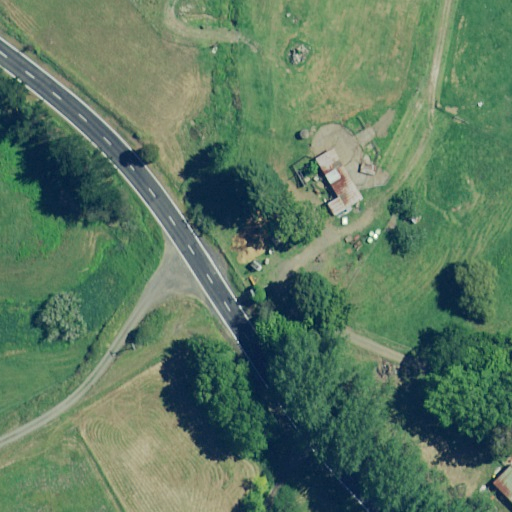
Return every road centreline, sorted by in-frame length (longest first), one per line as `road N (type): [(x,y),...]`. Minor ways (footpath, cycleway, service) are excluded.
road 1 (track): [(0,430),(65,398),(191,252),(313,254),(422,103),(439,0)]
road 2 (primary): [(0,49),(107,141),(156,197),(262,360),(382,511)]
